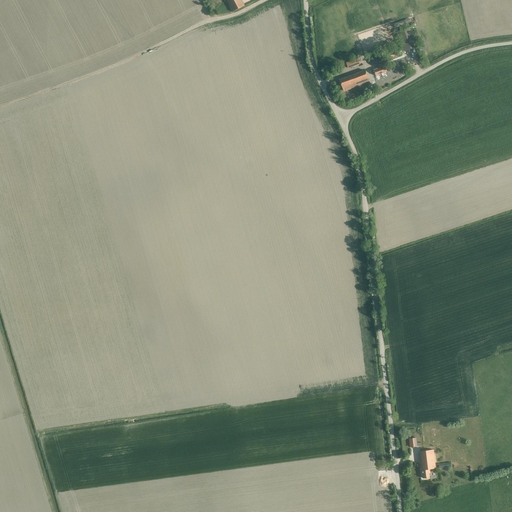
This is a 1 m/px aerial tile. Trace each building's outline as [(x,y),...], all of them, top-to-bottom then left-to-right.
[(226,0),(233,12),(245,6),(241,0),(226,0)] [(403,51),(418,46),(411,27),(397,32),(403,51)] [(348,68),(362,63),(360,57),(346,63),(348,68)] [(376,76),(385,73),(382,65),(377,67),(378,69),(374,70),(376,76)] [(339,80),(343,90),(339,92),(343,102),(347,100),(344,92),(358,86),(360,91),(365,89),(364,85),(370,82),(365,71),(339,80)] [(429,469),(435,468),(433,449),(419,451),(423,478),(429,477),(428,474),(430,474),(429,469)]
